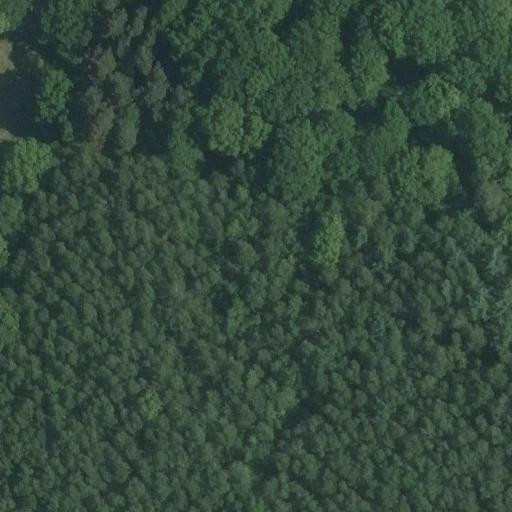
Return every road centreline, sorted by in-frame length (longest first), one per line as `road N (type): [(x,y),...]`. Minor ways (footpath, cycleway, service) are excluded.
road 1 (track): [(511,256),(67,163)]
road 2 (track): [(0,349),(127,0)]
